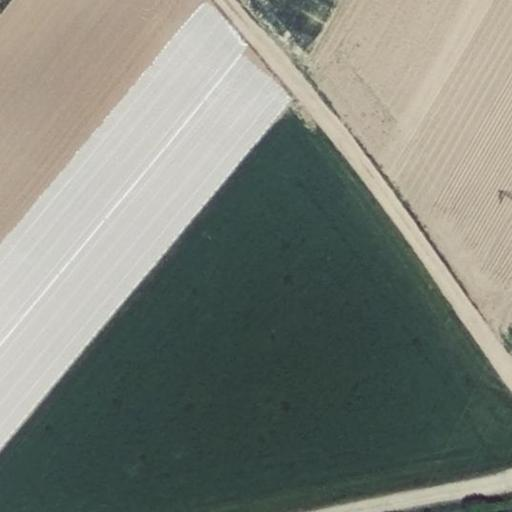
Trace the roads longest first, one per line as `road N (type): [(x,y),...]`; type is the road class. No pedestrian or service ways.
road 1 (track): [(221,0),(332,126),(511,373)]
road 2 (track): [(511,479),(358,511)]
